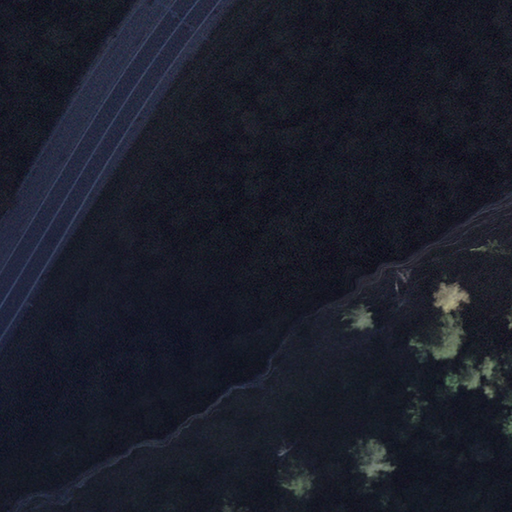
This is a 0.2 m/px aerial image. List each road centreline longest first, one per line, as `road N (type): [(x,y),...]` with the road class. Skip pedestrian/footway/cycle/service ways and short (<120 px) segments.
road 1 (secondary): [(203,0),(107,133),(0,312)]
road 2 (unclassified): [(155,0),(0,245)]
